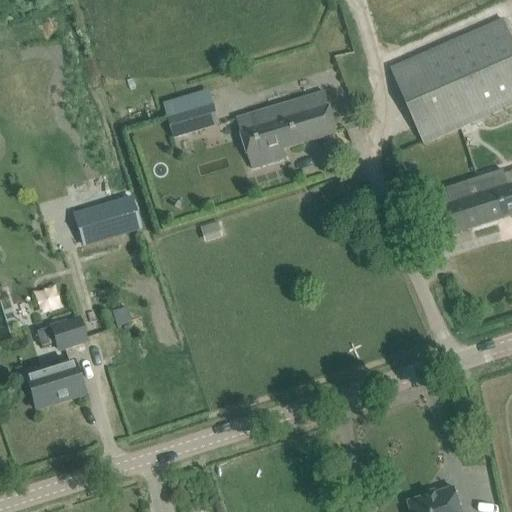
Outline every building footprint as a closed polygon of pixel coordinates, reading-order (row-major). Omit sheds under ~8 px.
[(511,40),(503,20),(391,69),(425,145),(508,108),(511,106),(511,40)] [(338,134),(332,115),(325,94),(237,120),(247,151),(253,170),(287,159),(284,150),(338,134)] [(197,110),(168,119),(175,140),(190,136),(204,132),(197,110)] [(452,209),(433,216),(441,239),(511,216),(511,185),(509,187),(505,173),(503,167),(444,186),(452,209)] [(84,247),(142,230),(132,198),(74,214),(84,247)] [(206,243),(223,238),(218,224),(202,230),(206,243)] [(125,310),(113,314),(117,328),(130,324),(125,310)] [(77,319),(50,328),(36,333),(41,347),(56,343),(58,351),(85,342),(77,319)] [(26,378),(36,410),(83,395),(73,363),(26,378)] [(411,511),(461,511),(454,489),(408,503),(411,511)]
